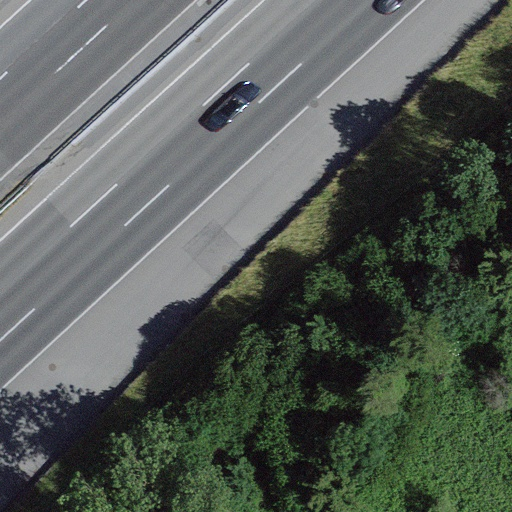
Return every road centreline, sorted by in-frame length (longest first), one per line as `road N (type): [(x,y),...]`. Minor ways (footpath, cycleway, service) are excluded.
road 1 (motorway): [(0,317),(346,0)]
road 2 (motorway): [(112,0),(0,103)]
